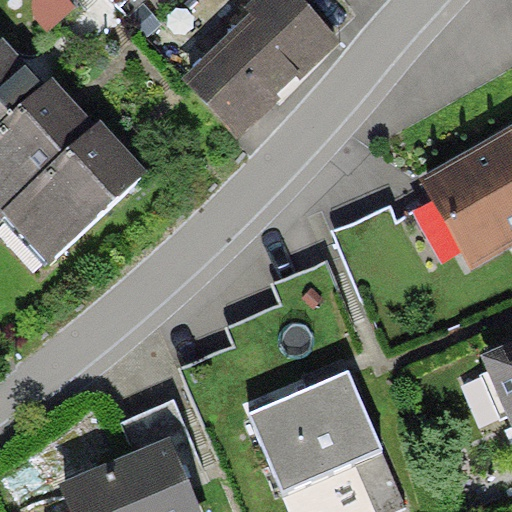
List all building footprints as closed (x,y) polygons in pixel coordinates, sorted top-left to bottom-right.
[(74,7),(68,0),(34,0),(32,6),(34,12),(36,18),(49,31),(74,7)] [(305,0),(264,0),(191,73),(241,124),(336,31),(305,0)] [(0,42),(0,126),(47,84),(5,38),(0,42)] [(0,220),(8,213),(4,209),(97,123),(55,77),(47,84),(0,126),(0,220)] [(8,213),(50,263),(147,169),(102,119),(97,123),(4,209),(8,213)] [(392,207),(336,232),(366,304),(460,250),(470,268),(511,245),(511,124),(417,177),(430,201),(399,218),(392,207)] [(231,348),(184,369),(211,430),(249,413),(260,408),(249,383),(304,358),(298,344),(354,319),(328,263),(275,287),(283,303),(223,330),(231,348)] [(511,342),(482,355),(489,370),(481,374),(501,421),(510,417),(511,421),(511,342)] [(260,408),(249,413),(284,494),(386,449),(350,368),(260,408)] [(124,425),(138,456),(170,442),(190,486),(207,479),(174,403),(124,425)] [(138,456),(58,490),(67,511),(200,511),(190,486),(170,442),(138,456)]
